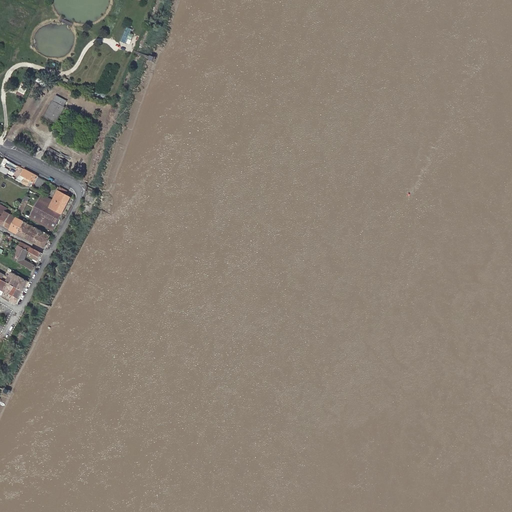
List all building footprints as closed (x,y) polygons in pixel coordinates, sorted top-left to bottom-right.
[(127,27),(121,42),(126,44),(129,38),(132,40),(134,35),(131,34),(133,29),(127,27)] [(16,95),(23,98),(28,86),(21,83),(16,95)] [(67,101),(56,95),(44,117),(57,124),(66,107),(64,107),(67,101)] [(31,181),(36,183),(39,177),(25,170),(22,176),(26,178),(24,182),(28,185),(31,181)] [(35,187),(40,189),(44,182),(39,179),(35,187)] [(65,192),(65,190),(60,187),(53,202),(50,208),(62,215),(71,198),(67,195),(68,193),(65,192)] [(54,230),(62,215),(50,208),(53,202),(42,196),(31,218),(54,230)] [(23,200),(17,211),(21,213),(27,202),(23,200)] [(0,222),(0,223),(4,226),(10,214),(6,212),(3,217),(0,222)] [(10,214),(4,226),(10,230),(17,218),(10,214)] [(10,230),(19,235),(25,222),(17,218),(10,230)] [(19,235),(26,239),(30,231),(33,226),(25,222),(19,235)] [(38,235),(40,231),(33,226),(30,231),(38,235)] [(26,239),(34,243),(38,235),(30,231),(26,239)] [(41,237),(49,241),(51,236),(40,231),(38,235),(34,243),(37,245),(41,237)] [(7,235),(5,238),(8,240),(5,245),(8,247),(13,238),(7,235)] [(45,249),(49,241),(41,237),(37,245),(45,249)] [(24,249),(30,252),(31,248),(21,242),(13,259),(18,262),(24,249)] [(31,248),(30,252),(31,252),(29,255),(39,260),(40,257),(41,258),(43,254),(32,248),(31,248)] [(24,249),(18,262),(34,270),(36,266),(25,260),(30,252),(24,249)] [(17,263),(33,272),(34,270),(18,262),(17,263)] [(10,277),(26,285),(28,282),(12,273),(10,277)] [(9,283),(23,291),(26,285),(10,277),(7,282),(9,283)] [(0,288),(5,291),(9,283),(7,282),(3,280),(2,279),(0,283),(0,288)] [(19,298),(23,291),(9,283),(5,291),(19,298)] [(3,294),(17,302),(19,298),(5,291),(3,294)]
